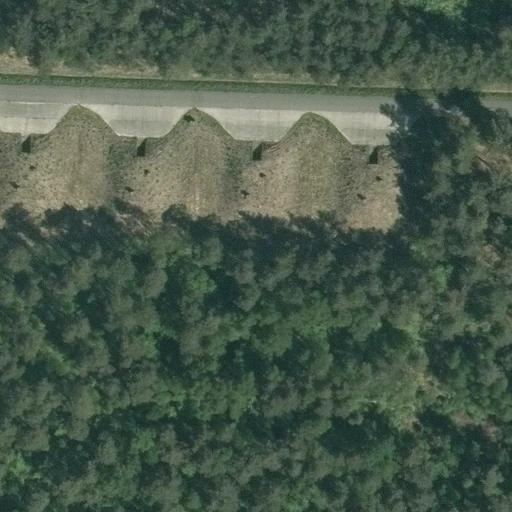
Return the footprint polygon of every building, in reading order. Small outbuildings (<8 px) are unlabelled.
[(20,0),(0,0),(0,7),(21,8),(20,0)] [(242,0),(158,0),(158,11),(243,14),(242,0)] [(489,0),(405,0),(405,16),(489,18),(489,0)] [(0,140),(0,246),(52,246),(52,140),(0,140)] [(91,148),(92,254),(169,254),(169,148),(91,148)] [(204,151),(205,257),(282,257),(282,151),(204,151)] [(329,154),(329,261),(407,260),(406,154),(329,154)]
